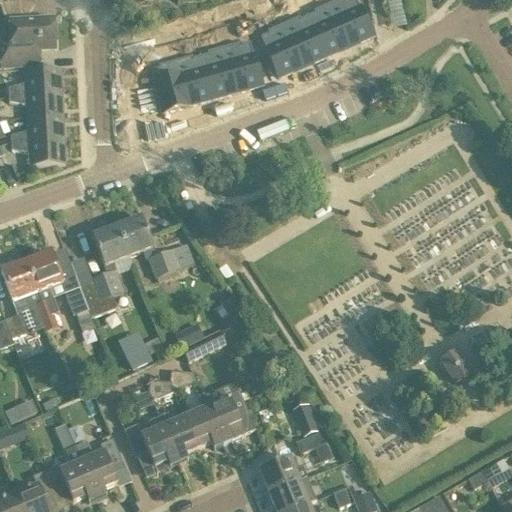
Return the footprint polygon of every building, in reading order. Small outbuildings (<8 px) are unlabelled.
[(302,8),(298,0),(290,0),(289,0),(294,11),(302,8)] [(309,5),(306,0),(298,0),(302,8),(309,5)] [(341,0),(329,6),(348,49),(372,38),(355,0),(347,0),(345,1),(344,0),(341,0)] [(325,59),(348,49),(329,6),(313,12),(314,14),(307,18),(325,59)] [(263,25),(258,14),(251,17),(256,28),(263,25)] [(283,26),(302,69),(325,59),(307,18),(299,21),(298,19),(283,26)] [(245,34),(242,22),(234,24),(237,36),(245,34)] [(54,53),(53,23),(9,25),(10,43),(0,43),(0,56),(1,71),(31,70),(30,54),(54,53)] [(279,79),(302,69),(283,26),(267,33),(268,35),(261,38),(279,79)] [(205,45),(201,33),(194,36),(197,47),(205,45)] [(197,47),(194,36),(186,38),(189,49),(197,47)] [(223,49),(236,94),(260,87),(248,44),(240,47),(239,44),(223,49)] [(156,58),(153,47),(145,49),(149,61),(156,58)] [(212,101),(236,94),(223,49),(207,53),(208,56),(200,58),(212,101)] [(175,62),(188,108),(212,101),(200,58),(192,60),(191,58),(175,62)] [(164,114),(188,108),(175,62),(159,67),(160,69),(152,71),(164,114)] [(8,99),(61,96),(60,71),(24,73),(25,86),(7,91),(8,99)] [(61,96),(8,99),(8,106),(26,109),(27,122),(62,120),(61,96)] [(62,120),(27,122),(28,134),(10,139),(10,147),(63,144),(62,120)] [(3,136),(9,134),(5,123),(0,124),(0,141),(4,140),(3,136)] [(29,170),(65,169),(63,144),(10,147),(11,154),(29,157),(29,170)] [(117,231),(128,261),(142,256),(145,264),(147,263),(154,282),(157,281),(158,285),(179,277),(177,273),(180,272),(172,252),(156,259),(142,221),(117,231)] [(128,261),(117,231),(92,240),(105,276),(87,284),(88,287),(80,290),(88,313),(91,321),(102,317),(98,306),(124,296),(114,267),(128,261)] [(51,257),(26,266),(51,333),(62,328),(49,292),(62,287),(51,257)] [(12,306),(37,297),(40,305),(33,308),(44,336),(51,333),(26,266),(1,276),(12,306)] [(72,319),(88,313),(80,290),(64,296),(72,319)] [(236,311),(229,301),(215,311),(222,321),(236,311)] [(13,347),(11,343),(25,337),(17,318),(3,324),(12,347),(13,347)] [(77,322),(83,336),(93,332),(87,318),(77,322)] [(0,324),(0,351),(12,347),(3,324),(0,324)] [(180,350),(203,339),(196,326),(174,337),(180,350)] [(181,354),(188,367),(225,348),(219,335),(181,354)] [(144,346),(130,353),(135,366),(150,359),(144,346)] [(161,350),(154,354),(157,361),(165,357),(161,350)] [(453,389),(472,377),(457,354),(438,365),(453,389)] [(168,386),(172,396),(195,386),(192,376),(170,375),(169,386),(168,386)] [(172,396),(168,386),(148,384),(147,396),(151,405),(172,396)] [(205,412),(221,450),(245,439),(244,437),(255,432),(242,404),(234,385),(201,400),(206,411),(205,412)] [(291,413),(302,440),(319,433),(317,427),(308,406),(304,408),(291,413)] [(9,427),(20,422),(15,410),(4,415),(9,427)] [(221,450),(205,412),(184,421),(197,453),(211,447),(213,453),(221,450)] [(197,453),(184,421),(173,426),(168,416),(157,420),(177,468),(188,464),(185,458),(197,453)] [(145,481),(169,470),(170,472),(177,468),(157,420),(148,424),(152,435),(140,440),(135,428),(123,433),(135,461),(137,460),(145,481)] [(0,436),(0,452),(13,447),(7,434),(0,436)] [(325,446),(320,435),(295,445),(300,457),(314,451),(320,466),(339,459),(330,443),(325,446)] [(104,493),(117,487),(111,474),(123,469),(112,443),(100,448),(104,455),(92,460),(85,445),(74,449),(81,465),(80,466),(96,503),(106,499),(104,493)] [(43,474),(59,511),(61,511),(71,505),(72,507),(85,501),(88,507),(96,503),(80,466),(81,465),(74,449),(64,454),(71,469),(58,475),(56,469),(43,474)] [(268,497),(299,484),(307,481),(302,469),(294,472),(290,462),(259,474),(268,497)] [(481,475),(487,486),(502,478),(496,467),(481,475)] [(13,499),(18,511),(59,511),(43,474),(33,479),(37,488),(13,499)] [(487,486),(481,475),(467,483),(473,494),(487,486)] [(274,511),(298,511),(308,508),(299,484),(268,497),(274,511)] [(345,494),(333,498),(338,511),(340,511),(350,508),(345,494)] [(18,511),(13,499),(0,504),(0,511),(18,511)] [(431,511),(444,511),(438,500),(428,506),(431,511)]
